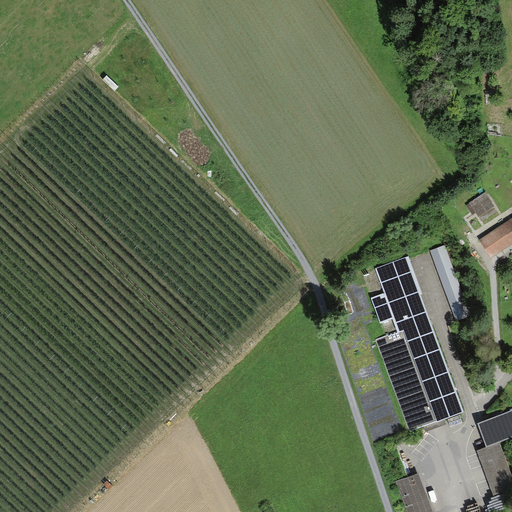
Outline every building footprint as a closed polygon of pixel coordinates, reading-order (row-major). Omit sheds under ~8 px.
[(483,222),(499,210),(486,192),(470,203),(483,222)] [(511,242),(511,217),(480,239),(491,256),(511,242)] [(444,244),(430,249),(456,320),(470,315),(444,244)] [(459,413),(405,258),(354,276),(408,431),(459,413)] [(511,410),(473,426),(482,448),(511,436),(511,410)] [(511,488),(496,446),(475,454),(491,497),(511,489),(511,488)] [(431,511),(416,473),(396,481),(407,511),(431,511)]
